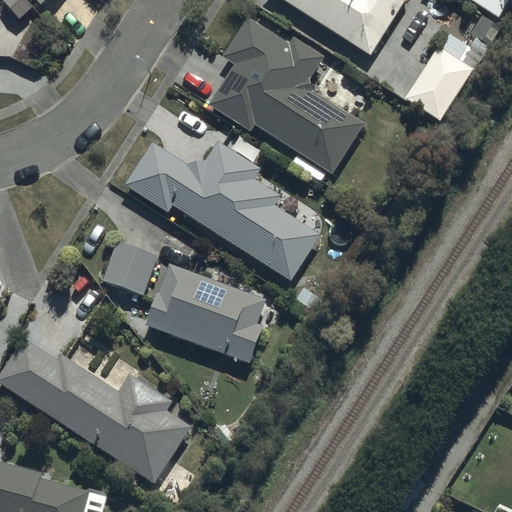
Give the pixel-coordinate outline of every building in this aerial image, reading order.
[(283,0),(372,57),(408,0),(283,0)] [(313,94),(311,79),(323,58),(293,39),(290,44),(249,18),(225,57),(237,64),(211,107),(251,133),(257,124),(300,151),(292,164),(322,183),(329,172),(334,176),(365,126),(313,94)] [(440,47),(407,98),(442,121),(475,70),(464,63),(472,50),(451,36),(443,49),(440,47)] [(219,142),(207,162),(189,165),(154,143),(127,186),(169,212),(173,205),(293,280),(321,235),(276,207),(282,199),(255,182),(262,169),(219,142)] [(119,241),(104,281),(144,296),(159,256),(119,241)] [(170,266),(148,328),(252,365),(265,327),(258,325),(267,301),(170,266)] [(26,338),(0,377),(0,382),(156,484),(191,429),(166,413),(173,403),(130,375),(119,392),(62,356),(60,360),(26,338)] [(0,511),(104,511),(109,497),(42,478),(43,474),(0,461),(0,511)]
